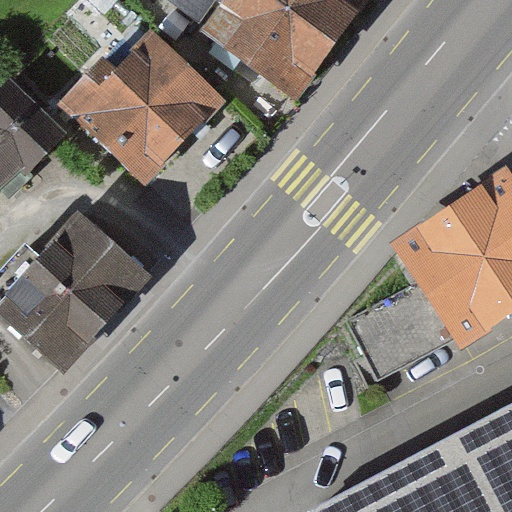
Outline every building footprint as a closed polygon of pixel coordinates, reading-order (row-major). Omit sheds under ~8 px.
[(380,0),(149,0),(150,0),(306,112),(347,55),(385,3),(380,0)] [(140,24),(62,105),(149,189),(228,108),(140,24)] [(11,80),(0,90),(0,190),(66,135),(11,80)] [(511,184),(510,181),(393,256),(464,365),(511,334),(511,184)] [(79,219),(0,307),(0,321),(59,375),(146,279),(79,219)] [(511,511),(511,408),(312,511),(511,511)]
